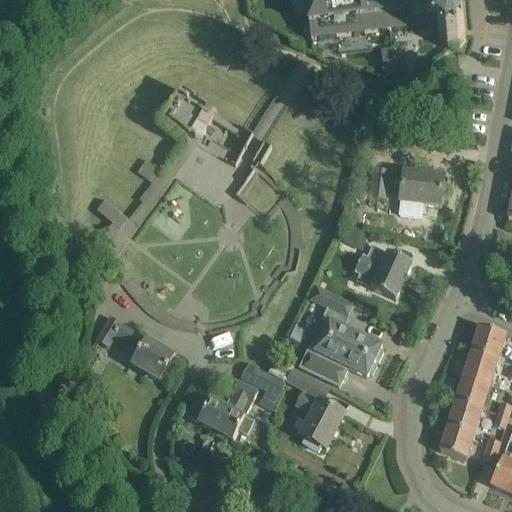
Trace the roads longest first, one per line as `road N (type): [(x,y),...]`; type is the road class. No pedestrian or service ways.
road 1 (tertiary): [(459,302),(487,216),(511,71)]
road 2 (residential): [(453,511),(426,487),(413,459),(414,398),(459,302)]
road 3 (unclassified): [(180,511),(161,476),(159,440),(200,346)]
